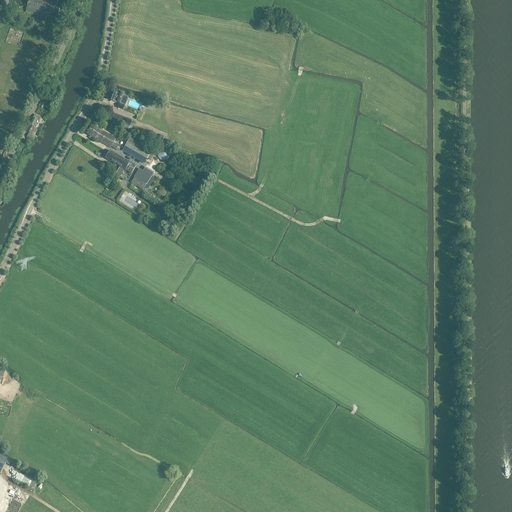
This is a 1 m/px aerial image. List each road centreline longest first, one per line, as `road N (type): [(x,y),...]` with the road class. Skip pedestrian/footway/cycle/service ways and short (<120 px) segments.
road 1 (track): [(79,252),(87,242),(308,377),(358,311),(353,293)]
road 2 (unclassified): [(0,271),(99,79),(114,0)]
road 3 (unclassified): [(0,178),(77,0)]
road 4 (track): [(249,196),(216,178),(163,177),(73,129)]
road 5 (track): [(292,81),(136,0)]
road 6 (track): [(352,219),(304,224),(249,196),(261,185)]
